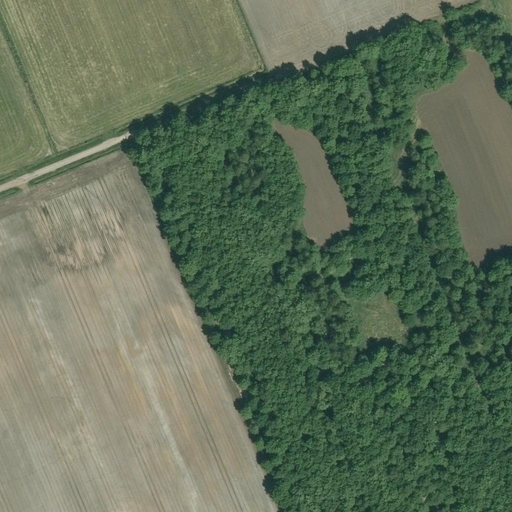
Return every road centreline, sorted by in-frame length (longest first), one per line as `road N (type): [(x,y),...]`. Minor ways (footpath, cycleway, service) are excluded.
road 1 (track): [(125,137),(465,0)]
road 2 (unclassified): [(0,189),(125,137)]
